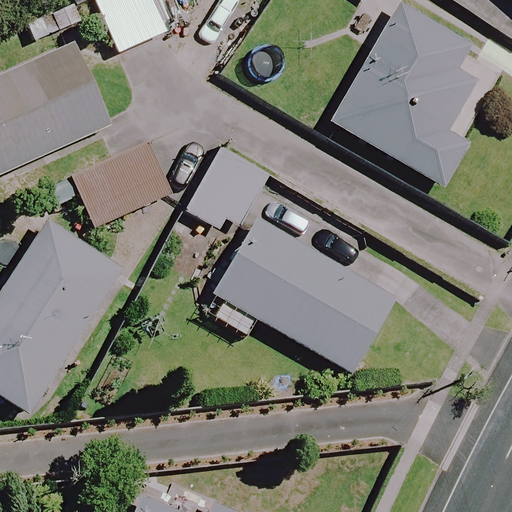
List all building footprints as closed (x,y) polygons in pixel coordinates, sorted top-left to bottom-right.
[(127,23),(118,0),(95,0),(86,4),(108,60),(165,37),(154,12),(127,23)] [(511,0),(489,0),(511,19),(511,0)] [(457,52),(387,13),(322,130),(432,192),(456,151),(436,139),(465,87),(444,75),(457,52)] [(0,178),(99,132),(61,50),(0,78),(0,178)] [(159,199),(136,149),(60,185),(84,235),(159,199)] [(176,220),(213,237),(217,227),(231,234),(259,178),(209,154),(176,220)] [(113,277),(39,229),(0,288),(0,409),(19,422),(113,277)] [(384,308),(250,231),(197,324),(238,348),(251,326),(343,380),(384,308)] [(200,511),(152,511),(129,502),(125,511),(205,511),(201,510),(200,511)]
